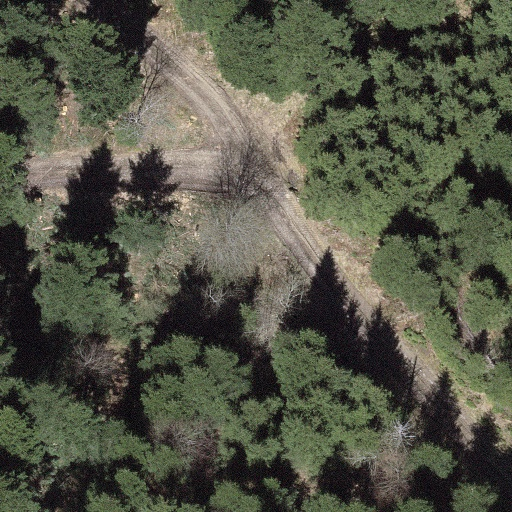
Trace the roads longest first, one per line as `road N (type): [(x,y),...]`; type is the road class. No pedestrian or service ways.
road 1 (track): [(0,185),(188,167),(243,144),(110,0)]
road 2 (track): [(243,144),(412,383),(511,474)]
